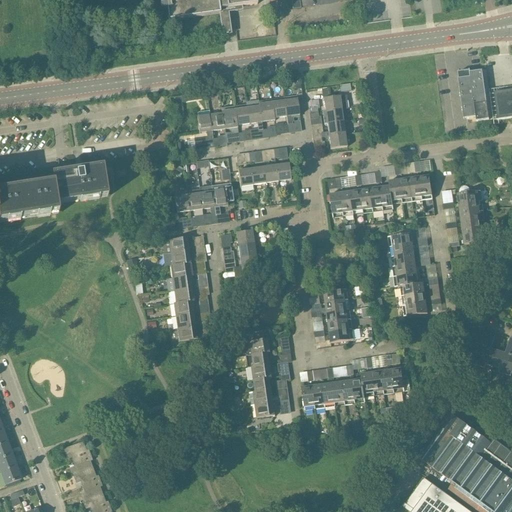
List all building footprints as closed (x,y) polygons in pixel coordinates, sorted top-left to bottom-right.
[(165,0),(166,3),(160,4),(161,11),(166,10),(168,22),(220,14),(219,10),(227,9),(257,5),(256,0),(165,0)] [(299,0),(291,0),(293,10),(301,9),(299,0)] [(459,80),(465,120),(476,118),(477,123),(489,121),(483,71),(471,73),(470,71),(463,72),(458,73),(459,80)] [(325,112),(345,110),(343,97),(330,98),(329,90),(322,91),(323,100),(325,112)] [(511,90),(494,94),(498,121),(511,118),(511,90)] [(297,97),(284,99),(284,102),(286,118),(287,126),(292,125),(291,118),(300,116),(297,97)] [(284,99),(272,101),(274,122),(275,122),(275,120),(286,118),(284,102),(284,99)] [(259,102),(262,124),(274,122),(272,101),(259,102)] [(249,126),(262,124),(259,102),(246,104),(246,105),(247,109),(249,126)] [(246,105),(234,106),(237,128),(249,126),(247,109),(246,105)] [(221,108),(222,114),(225,131),(237,129),(237,128),(234,106),(221,108)] [(325,112),(326,118),(323,119),(324,125),(327,125),(344,123),(347,122),(345,110),(325,112)] [(198,113),(197,114),(199,135),(208,134),(209,140),(213,140),(212,133),(210,116),(209,111),(198,113)] [(212,133),(225,131),(222,114),(210,116),(212,133)] [(322,138),(328,137),(345,135),(344,123),(327,125),(328,133),(321,134),(322,138)] [(453,134),(452,123),(444,124),(445,135),(453,134)] [(347,148),(345,135),(328,137),(330,150),(347,148)] [(188,140),(188,150),(205,149),(205,139),(188,140)] [(276,166),(278,182),(291,181),(289,164),(276,166)] [(276,166),(263,167),(266,184),(278,182),(276,166)] [(75,169),(76,174),(52,178),(54,187),(0,194),(0,220),(58,211),(57,203),(107,195),(104,170),(89,172),(88,167),(75,169)] [(263,167),(251,169),(253,186),(266,184),(263,167)] [(240,188),(253,186),(251,169),(238,171),(240,188)] [(230,170),(221,170),(221,180),(230,180),(230,170)] [(433,200),(432,195),(429,177),(419,178),(422,201),(433,200)] [(422,201),(419,178),(410,179),(413,203),(422,201)] [(410,179),(399,181),(403,204),(413,203),(410,179)] [(403,204),(399,181),(389,182),(390,187),(393,205),(403,204)] [(212,188),(213,192),(215,209),(216,216),(220,215),(221,215),(220,208),(234,206),(231,185),(212,188)] [(390,187),(380,189),(383,212),(393,210),(393,205),(390,187)] [(457,195),(459,206),(482,202),(480,192),(470,193),(469,190),(468,189),(467,188),(465,187),(463,187),(461,188),(460,190),(459,192),(460,195),(457,195)] [(383,212),(380,189),(370,190),(373,213),(383,212)] [(370,190),(360,191),(363,215),(373,213),(370,190)] [(187,192),(187,193),(190,212),(203,210),(200,194),(200,191),(187,192)] [(363,215),(360,191),(350,193),(353,216),(363,215)] [(213,192),(200,194),(203,210),(215,209),(213,192)] [(177,214),(190,212),(187,193),(174,195),(177,214)] [(350,193),(341,194),(344,217),(353,216),(350,193)] [(333,219),(344,217),(341,194),(330,195),(333,219)] [(459,206),(460,216),(483,212),(482,202),(459,206)] [(485,222),(483,212),(460,216),(461,225),(485,222)] [(486,232),(485,222),(461,225),(463,235),(486,232)] [(236,234),(238,247),(254,245),(258,244),(257,231),(236,234)] [(486,232),(463,235),(464,246),(487,243),(486,232)] [(388,238),(390,249),(413,245),(411,235),(388,238)] [(187,239),(178,240),(161,243),(163,256),(171,255),(189,252),(187,239)] [(256,257),(254,245),(238,247),(240,260),(256,257)] [(390,249),(391,259),(414,255),(413,245),(390,249)] [(171,255),(172,267),(191,265),(189,252),(171,255)] [(414,255),(391,259),(392,268),(408,266),(416,265),(414,255)] [(258,270),(256,257),(240,260),(241,267),(225,270),(225,275),(233,274),(234,278),(242,277),(241,272),(258,270)] [(189,265),(191,265),(172,267),(174,279),(172,279),(172,280),(191,277),(189,265)] [(416,265),(408,266),(392,268),(394,278),(417,275),(416,265)] [(395,289),(400,288),(419,285),(417,275),(394,278),(395,289)] [(168,293),(174,292),(192,290),(191,277),(172,280),(166,281),(168,293)] [(423,285),(419,285),(400,288),(401,298),(425,294),(423,285)] [(169,306),(175,305),(194,302),(192,290),(174,292),(168,293),(169,306)] [(324,294),(325,304),(348,301),(347,290),(324,294)] [(403,308),(426,305),(425,294),(401,298),(403,308)] [(325,304),(326,314),(350,311),(348,301),(325,304)] [(194,303),(194,302),(175,305),(177,317),(175,317),(175,318),(194,315),(192,303),(194,303)] [(482,309),(490,312),(492,307),(484,304),(482,309)] [(428,315),(426,305),(403,308),(404,318),(428,315)] [(351,321),(350,311),(326,314),(328,324),(351,321)] [(175,318),(177,330),(196,327),(194,315),(175,318)] [(328,324),(329,334),(352,331),(351,321),(328,324)] [(149,331),(156,330),(155,322),(148,323),(149,331)] [(198,340),(196,327),(177,330),(179,343),(198,340)] [(491,332),(485,330),(480,346),(471,343),(472,340),(465,338),(461,351),(468,353),(466,359),(474,362),(473,365),(479,367),(491,332)] [(354,341),(352,331),(329,334),(331,344),(354,341)] [(486,365),(493,368),(498,352),(491,349),(496,333),(491,332),(479,367),(485,369),(486,365)] [(250,343),(251,349),(246,350),(245,353),(246,356),(271,353),(269,340),(264,341),(263,334),(249,336),(250,343)] [(511,338),(506,354),(498,352),(493,368),(500,370),(499,373),(505,375),(507,368),(511,353),(511,338)] [(248,369),(252,369),(271,366),(269,354),(271,354),(271,353),(246,356),(248,369)] [(252,369),(253,381),(272,378),(271,366),(252,369)] [(401,369),(391,371),(394,394),(410,392),(409,380),(403,381),(401,369)] [(381,372),(384,396),(394,394),(391,371),(381,372)] [(381,372),(371,374),(374,397),(384,396),(381,372)] [(365,399),(374,397),(371,374),(361,375),(361,380),(362,380),(365,399)] [(253,393),(253,394),(272,391),(271,379),(272,379),(272,378),(253,381),(255,393),(253,393)] [(362,380),(361,380),(352,382),(355,405),(366,403),(365,399),(362,380)] [(342,383),(345,406),(355,405),(352,382),(342,383)] [(342,383),(332,384),(335,408),(345,406),(342,383)] [(322,386),(325,409),(335,408),(332,384),(322,386)] [(322,386),(312,387),(315,411),(325,409),(322,386)] [(315,411),(312,387),(302,389),(305,412),(315,411)] [(251,407),(255,406),(274,403),(272,391),(253,394),(249,394),(251,407)] [(276,417),(274,403),(255,406),(257,419),(276,417)] [(447,492),(465,506),(473,511),(511,511),(511,453),(467,421),(464,424),(448,412),(436,427),(439,429),(417,458),(424,463),(422,466),(441,478),(442,477),(453,484),(447,492)] [(0,460),(12,456),(8,444),(0,446),(0,460)] [(71,455),(74,462),(90,456),(88,452),(86,453),(82,444),(64,451),(67,457),(71,455)] [(0,460),(0,471),(1,474),(17,468),(12,456),(0,460)] [(71,470),(74,477),(92,470),(89,462),(92,461),(90,456),(74,462),(76,468),(71,470)] [(0,488),(21,480),(17,468),(1,474),(0,474),(0,488)] [(81,481),(83,488),(100,482),(98,478),(95,479),(92,470),(74,477),(76,483),(81,481)] [(412,511),(466,511),(424,480),(405,506),(412,511)] [(81,496),(84,503),(102,496),(99,488),(101,487),(100,482),(83,488),(86,495),(81,496)] [(91,508),(92,511),(99,511),(109,508),(108,504),(105,505),(102,496),(84,503),(86,509),(91,508)]
